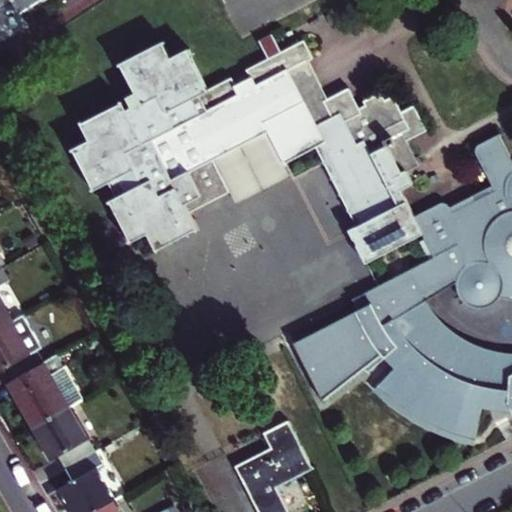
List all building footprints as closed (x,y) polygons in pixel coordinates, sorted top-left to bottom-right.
[(34,0),(0,0),(0,2),(4,0),(9,0),(16,11),(34,0)] [(83,183),(116,168),(123,184),(111,190),(131,233),(148,225),(157,244),(196,225),(187,205),(227,187),(212,154),(266,127),(282,159),(313,144),(352,222),(345,225),(359,255),(415,228),(426,250),(345,292),(350,302),(281,357),(323,410),(324,409),(323,407),(363,375),(366,379),(386,361),(396,371),(377,390),(381,394),(391,403),(406,414),(427,426),(453,436),(473,442),(482,404),(496,408),(502,408),(511,420),(511,375),(504,379),(504,384),(488,381),(493,355),(482,352),(466,346),(454,340),(444,333),(434,324),(425,313),(418,304),(452,287),(456,295),(463,302),(467,304),(477,306),(482,305),(486,304),(494,298),(511,300),(511,153),(501,132),(469,147),(489,186),(446,207),(442,204),(436,204),(412,216),(400,190),(410,185),(404,172),(418,166),(406,141),(424,132),(413,107),(399,114),(392,98),(384,101),(381,94),(362,103),(366,110),(359,113),(348,90),(323,101),(301,59),(309,55),(300,36),(278,47),(269,30),(256,36),(264,54),(242,64),(246,72),(232,79),(228,72),(204,84),(184,44),(167,52),(159,36),(115,58),(135,97),(120,104),(115,94),(73,115),(82,133),(63,142),(83,183)] [(266,127),(212,154),(227,187),(233,199),(288,172),(282,159),(266,127)] [(350,302),(345,292),(331,299),(338,312),(350,302)] [(0,325),(10,320),(0,303),(0,325)] [(14,378),(44,361),(37,348),(41,345),(23,313),(10,320),(0,325),(0,367),(7,364),(14,378)] [(15,394),(33,426),(69,405),(82,398),(57,353),(44,361),(14,378),(21,390),(15,394)] [(14,378),(8,381),(15,394),(21,390),(14,378)] [(65,467),(94,450),(69,405),(33,426),(51,457),(57,453),(65,467)] [(273,448),(239,466),(262,511),(292,511),(280,488),(314,470),(288,421),(265,433),(273,448)] [(58,486),(72,511),(88,511),(113,498),(94,464),(101,461),(94,450),(65,467),(72,478),(58,486)] [(121,511),(113,498),(88,511),(121,511)]
